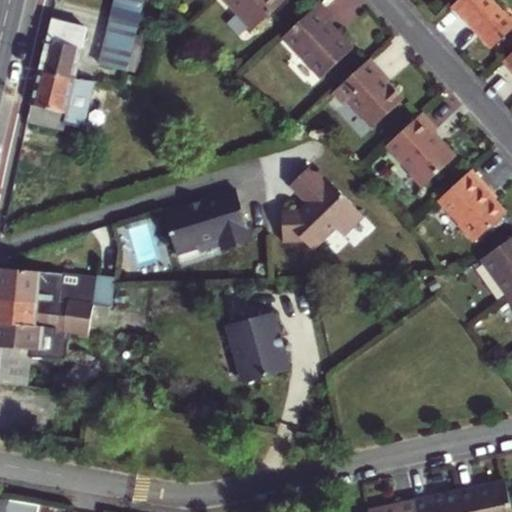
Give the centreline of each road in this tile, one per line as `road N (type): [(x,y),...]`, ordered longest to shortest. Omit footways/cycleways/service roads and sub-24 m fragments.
road 1 (residential): [(0,464),(211,494),(511,431)]
road 2 (residential): [(386,0),(511,137)]
